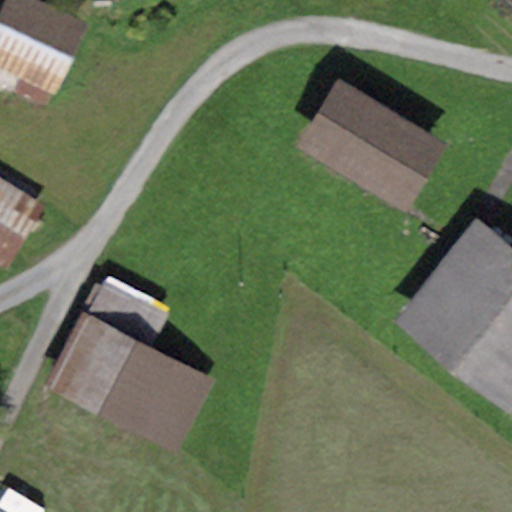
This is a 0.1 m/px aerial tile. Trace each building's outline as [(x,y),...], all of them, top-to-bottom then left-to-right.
[(14,0),(0,34),(0,79),(42,100),(75,24),(24,0),(14,0)] [(310,137),(402,193),(431,146),(339,90),(310,137)] [(0,254),(31,204),(0,184),(0,254)] [(511,259),(490,242),(468,269),(454,258),(409,314),(510,395),(511,393),(511,259)] [(58,378),(175,438),(203,383),(140,350),(158,314),(105,287),(58,378)]
